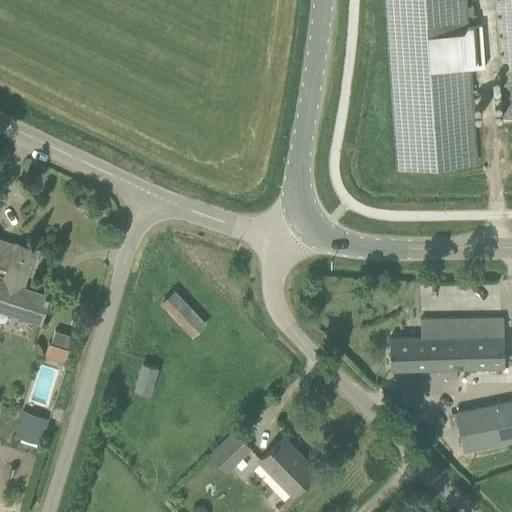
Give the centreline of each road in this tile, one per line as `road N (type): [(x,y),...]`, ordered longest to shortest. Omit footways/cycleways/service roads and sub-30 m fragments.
road 1 (unclassified): [(467,511),(304,346),(278,309),(274,238)]
road 2 (unclassified): [(53,511),(147,198)]
road 3 (tertiary): [(307,227),(293,174),(322,0)]
road 4 (tertiary): [(307,227),(371,251),(511,249)]
road 5 (unclassified): [(147,198),(0,133)]
road 6 (unclassified): [(274,238),(147,198)]
